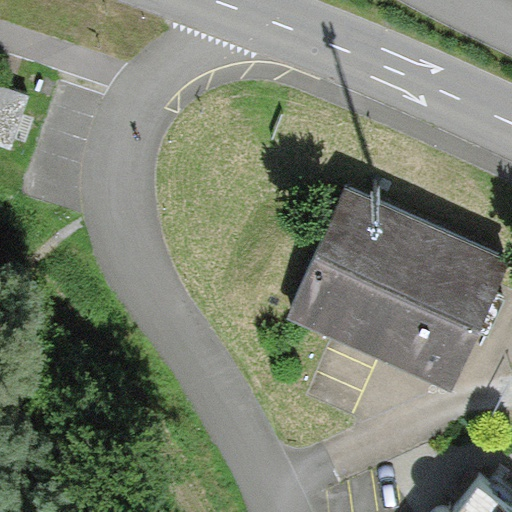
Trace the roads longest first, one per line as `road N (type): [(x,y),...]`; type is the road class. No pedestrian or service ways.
road 1 (primary): [(210,0),(511,117)]
road 2 (track): [(197,511),(85,344),(0,278)]
